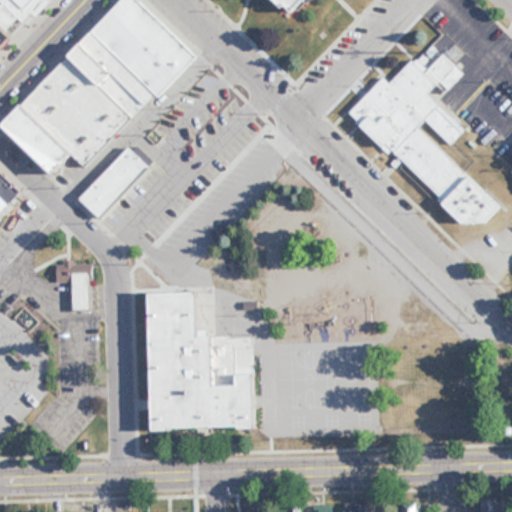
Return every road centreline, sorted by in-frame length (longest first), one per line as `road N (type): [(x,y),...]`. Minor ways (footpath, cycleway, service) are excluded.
road 1 (tertiary): [(0,480),(511,466)]
road 2 (residential): [(511,329),(176,0)]
road 3 (residential): [(122,477),(107,256),(0,147)]
road 4 (residential): [(299,118),(409,0)]
